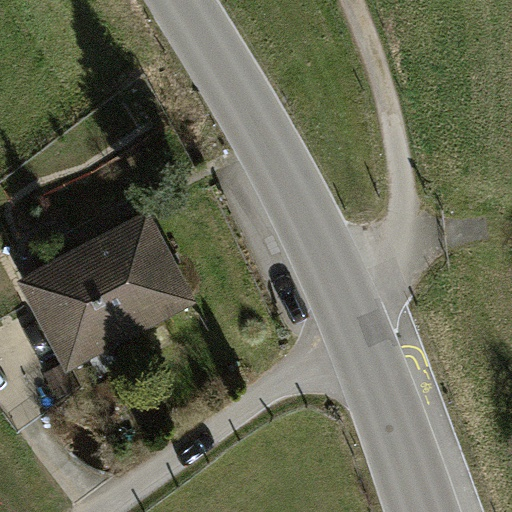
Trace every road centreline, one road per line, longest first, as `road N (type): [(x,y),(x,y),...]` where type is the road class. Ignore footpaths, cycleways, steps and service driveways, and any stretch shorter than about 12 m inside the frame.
road 1 (tertiary): [(182,0),(318,241),(425,511)]
road 2 (track): [(344,299),(382,280),(404,229),(388,115),(353,0)]
road 3 (track): [(364,344),(277,389),(107,511)]
